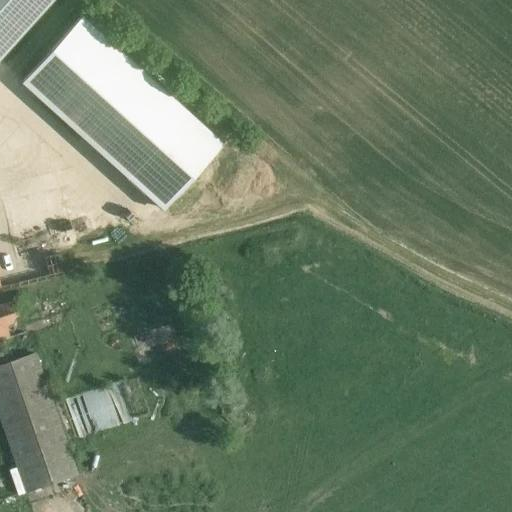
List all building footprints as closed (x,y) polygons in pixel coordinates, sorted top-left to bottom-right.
[(0,0),(0,50),(42,0),(0,0)] [(22,81),(37,95),(128,176),(164,209),(221,146),(185,112),(80,18),(22,81)] [(1,201),(16,260),(75,245),(60,187),(1,201)] [(42,363),(79,350),(61,292),(14,300),(27,336),(34,333),(42,363)] [(13,301),(0,304),(0,340),(24,333),(13,301)] [(78,473),(37,352),(8,362),(0,348),(0,347),(0,416),(26,493),(78,473)] [(125,381),(77,393),(80,406),(90,404),(93,417),(109,413),(112,426),(134,420),(125,381)]
